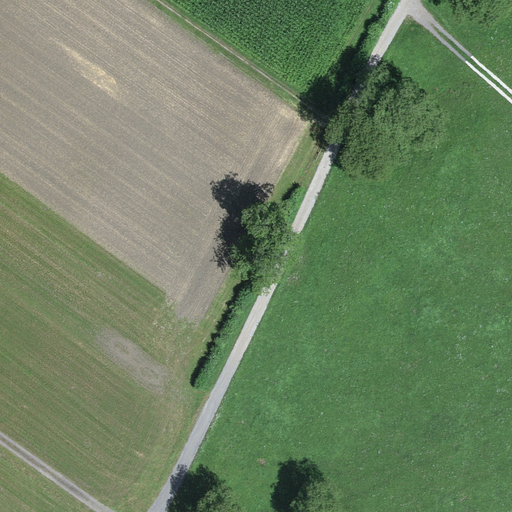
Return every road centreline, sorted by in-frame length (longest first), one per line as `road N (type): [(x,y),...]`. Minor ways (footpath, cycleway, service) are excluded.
road 1 (track): [(407,0),(155,511)]
road 2 (track): [(341,130),(157,0)]
road 3 (track): [(406,1),(511,100)]
road 4 (track): [(113,511),(0,431)]
